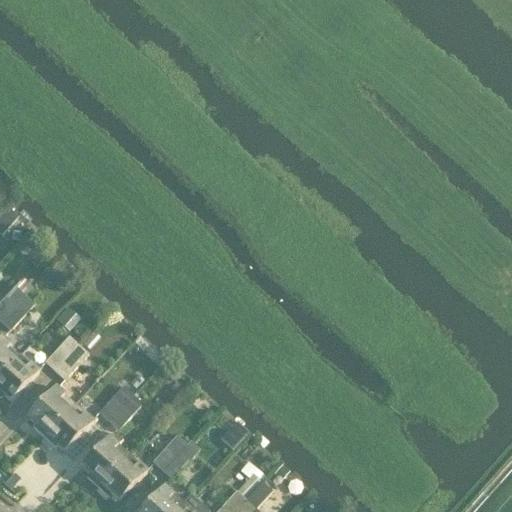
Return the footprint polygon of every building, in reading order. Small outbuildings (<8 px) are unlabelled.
[(15,289),(0,305),(0,322),(23,297),(15,289)] [(23,297),(0,322),(0,324),(8,332),(10,334),(35,308),(33,306),(23,297)] [(43,364),(53,373),(77,347),(68,338),(43,364)] [(0,378),(19,358),(9,348),(10,347),(2,339),(0,341),(0,378)] [(77,347),(53,373),(62,382),(87,356),(77,347)] [(19,358),(0,378),(0,397),(1,396),(10,404),(38,373),(30,366),(20,357),(19,358)] [(98,415),(107,423),(131,397),(122,388),(98,415)] [(32,429),(43,440),(74,406),(56,390),(27,421),(34,427),(32,429)] [(131,397),(107,423),(116,432),(141,406),(131,397)] [(74,406),(43,440),(54,450),(57,447),(63,453),(91,423),(74,406)] [(110,439),(81,470),(88,477),(86,479),(97,489),(128,456),(127,455),(120,448),(124,444),(114,435),(110,439)] [(152,463),(162,472),(185,447),(175,438),(152,463)] [(185,447),(162,472),(171,482),(195,456),(185,447)] [(128,456),(97,489),(108,499),(111,497),(117,503),(146,473),(128,456)] [(257,511),(262,507),(273,495),(263,486),(246,503),(236,494),(220,511),(257,511)] [(164,489),(142,511),(177,511),(183,506),(172,496),(164,489)] [(177,511),(205,511),(191,498),(183,506),(177,511)]
